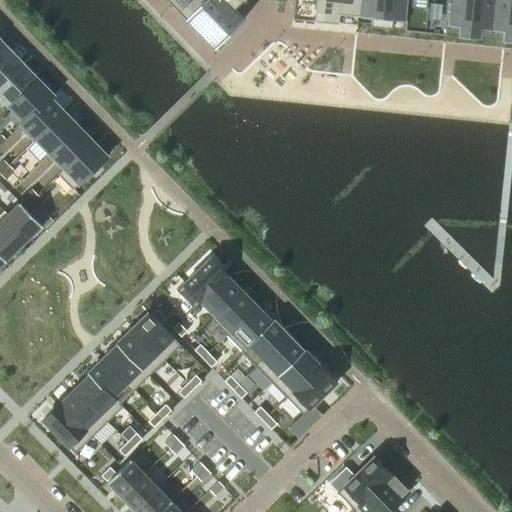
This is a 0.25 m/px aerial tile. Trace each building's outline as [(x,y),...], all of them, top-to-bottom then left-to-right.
[(170,0),(173,3),(210,41),(213,44),(215,46),(216,45),(225,37),(244,18),(236,9),(234,7),(240,0),(170,0)] [(293,0),(293,5),(292,16),(357,23),(418,29),(419,19),(421,0),(293,0)] [(511,0),(421,0),(419,19),(418,29),(511,38),(511,0)] [(0,42),(0,62),(10,53),(0,42)] [(10,53),(0,62),(0,90),(24,67),(10,53)] [(24,67),(0,90),(0,93),(12,106),(38,80),(24,67)] [(376,93),(421,94),(422,69),(377,67),(376,93)] [(38,80),(12,106),(26,120),(49,99),(52,95),(38,80)] [(26,120),(23,123),(38,138),(63,113),(49,99),(26,120)] [(63,113),(38,138),(52,153),(77,127),(63,113)] [(77,127),(52,153),(67,168),(92,142),(77,127)] [(92,142),(67,168),(81,182),(107,157),(92,142)] [(3,159),(0,161),(0,173),(8,165),(3,159)] [(8,165),(0,173),(5,179),(14,171),(8,165)] [(30,188),(22,197),(28,203),(36,194),(30,188)] [(36,194),(28,203),(33,208),(42,200),(37,195),(36,194)] [(7,213),(6,214),(29,238),(42,225),(19,202),(7,213)] [(4,210),(0,213),(0,231),(17,249),(29,238),(6,214),(7,213),(4,210)] [(53,221),(47,214),(39,222),(42,225),(46,229),(53,221)] [(0,231),(0,255),(5,261),(17,249),(0,231)] [(210,257),(176,290),(191,305),(225,273),(210,257)] [(225,273),(191,305),(193,307),(198,302),(212,316),(240,289),(225,273)] [(212,317),(211,318),(226,334),(256,305),(240,289),(212,316),(212,317)] [(256,305),(226,334),(240,349),(240,350),(241,350),(274,318),(273,317),(271,320),(256,305)] [(157,308),(151,314),(159,323),(165,317),(157,308)] [(147,311),(132,326),(164,359),(179,344),(159,323),(151,314),(147,311)] [(274,318),(241,350),(256,366),(290,334),(274,318)] [(178,322),(172,328),(180,336),(186,331),(178,322)] [(132,326),(116,341),(149,374),(164,359),(132,326)] [(290,334),(256,366),(271,382),(305,350),(290,334)] [(116,341),(101,356),(133,389),(149,374),(116,341)] [(199,344),(194,350),(202,358),(208,353),(199,344)] [(305,350),(271,382),(287,398),(320,366),(305,350)] [(208,353),(202,358),(210,367),(216,362),(208,353)] [(101,356),(86,371),(88,374),(121,407),(122,406),(120,403),(133,389),(101,356)] [(320,366),(287,398),(302,414),(290,426),(300,437),(323,414),(313,403),(336,381),(320,366)] [(88,374),(73,389),(105,422),(121,407),(88,374)] [(195,375),(186,384),(192,389),(201,381),(195,375)] [(230,375),(224,381),(232,389),(238,384),(230,375)] [(186,384),(178,392),(183,398),(192,389),(186,384)] [(238,384),(232,389),(241,398),(246,393),(238,384)] [(73,389),(57,404),(90,437),(105,422),(73,389)] [(57,404),(42,419),(75,452),(90,437),(57,404)] [(165,405),(156,413),(162,419),(170,410),(165,405)] [(260,406),(254,412),(262,420),(268,415),(260,406)] [(156,413),(148,421),(153,427),(162,419),(156,413)] [(268,415),(262,420),(271,429),(276,423),(268,415)] [(136,433),(127,441),(133,447),(141,439),(136,433)] [(172,433),(164,441),(169,447),(178,439),(172,433)] [(178,439),(169,447),(175,453),(183,445),(178,439)] [(127,441),(118,450),(124,455),(133,447),(127,441)] [(345,466),(327,483),(353,510),(391,473),(373,455),(354,475),(345,466)] [(130,458),(106,481),(120,495),(144,472),(130,458)] [(199,461),(190,469),(195,475),(204,467),(199,461)] [(204,467),(195,475),(201,481),(210,473),(204,467)] [(107,469),(98,477),(104,483),(112,474),(107,469)] [(143,473),(120,496),(133,510),(157,487),(143,473)] [(391,473),(353,510),(355,511),(388,511),(408,491),(391,473)] [(218,481),(209,489),(215,495),(224,487),(218,481)] [(157,487),(133,510),(135,511),(158,511),(170,500),(157,487)] [(182,511),(170,500),(158,511),(182,511)]
